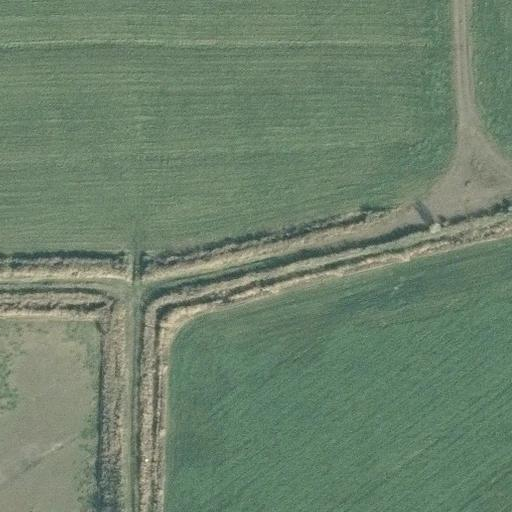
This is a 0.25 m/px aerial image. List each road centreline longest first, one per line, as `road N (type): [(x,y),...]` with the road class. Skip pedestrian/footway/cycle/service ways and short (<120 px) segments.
road 1 (track): [(484,154),(458,196),(341,240),(133,285),(128,511)]
road 2 (track): [(511,171),(484,154),(463,83),(460,0)]
road 3 (track): [(133,285),(0,284)]
